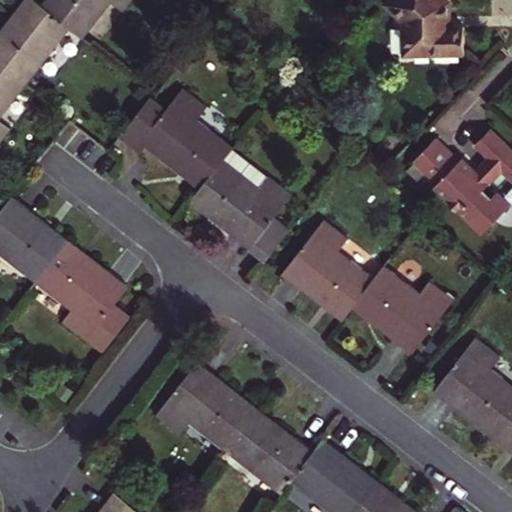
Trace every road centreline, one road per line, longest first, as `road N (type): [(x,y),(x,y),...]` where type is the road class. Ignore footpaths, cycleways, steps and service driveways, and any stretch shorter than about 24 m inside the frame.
road 1 (residential): [(200,279),(500,511)]
road 2 (residential): [(39,490),(200,279)]
road 3 (residential): [(200,279),(57,164)]
